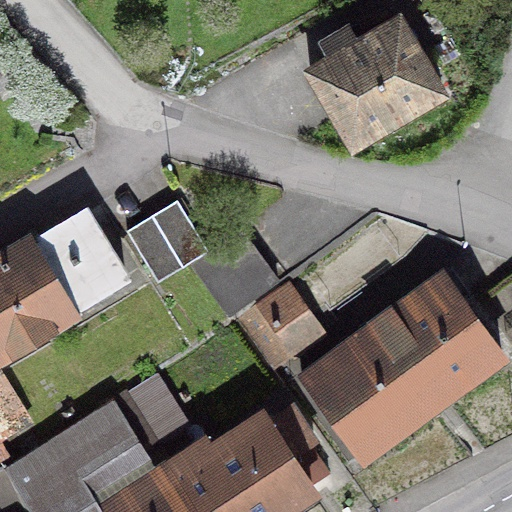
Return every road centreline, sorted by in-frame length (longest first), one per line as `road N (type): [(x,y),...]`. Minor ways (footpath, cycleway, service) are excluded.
road 1 (residential): [(170,125),(492,224)]
road 2 (residential): [(0,225),(170,125)]
road 3 (residential): [(52,0),(170,125)]
